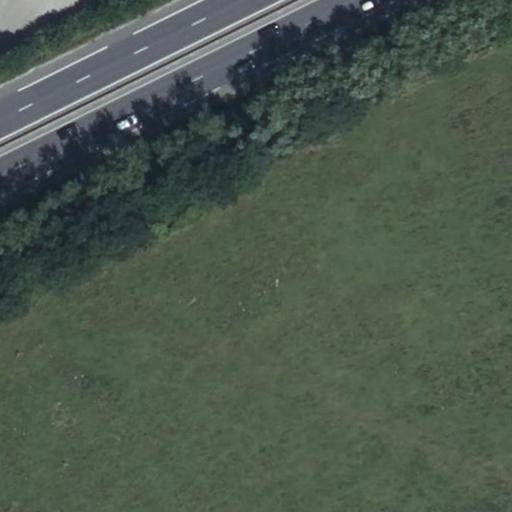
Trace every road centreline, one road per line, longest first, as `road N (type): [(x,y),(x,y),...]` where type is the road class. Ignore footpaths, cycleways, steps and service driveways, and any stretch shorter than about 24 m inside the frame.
road 1 (trunk): [(0,171),(347,0)]
road 2 (trunk): [(240,0),(0,118)]
